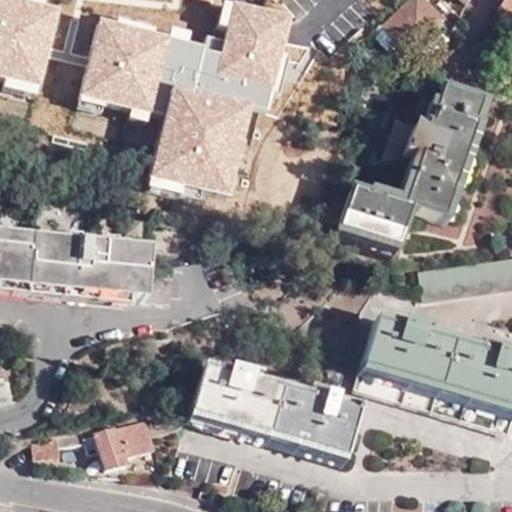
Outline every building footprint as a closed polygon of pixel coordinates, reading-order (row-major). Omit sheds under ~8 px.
[(290,0),(302,47),(340,37),(330,0),(290,0)] [(407,54),(438,21),(418,0),(411,0),(383,29),(407,54)] [(511,0),(503,0),(496,12),(511,23),(511,0)] [(266,53),(290,53),(289,24),(266,25),(266,53)] [(260,55),(259,29),(192,31),(194,91),(260,89),(260,106),(296,105),(294,53),(260,55)] [(329,238),(391,259),(406,213),(444,226),(484,105),(440,91),(437,101),(430,99),(422,123),(408,123),(407,130),(396,125),(383,161),(408,162),(401,181),(392,209),(344,193),(329,238)] [(0,293),(165,310),(167,281),(142,278),(144,254),(0,239),(0,293)] [(511,261),(416,275),(416,276),(420,306),(511,292),(511,261)] [(419,334),(374,320),(351,392),(505,439),(511,414),(511,362),(492,356),(419,334)] [(356,414),(202,368),(187,421),(226,433),(301,455),(340,467),(356,414)] [(0,409),(10,408),(5,380),(0,380),(0,409)] [(151,453),(143,424),(114,432),(114,429),(80,438),(85,457),(97,454),(102,474),(124,469),(122,461),(151,453)] [(34,457),(36,457),(54,453),(52,441),(32,444),(34,457)]
